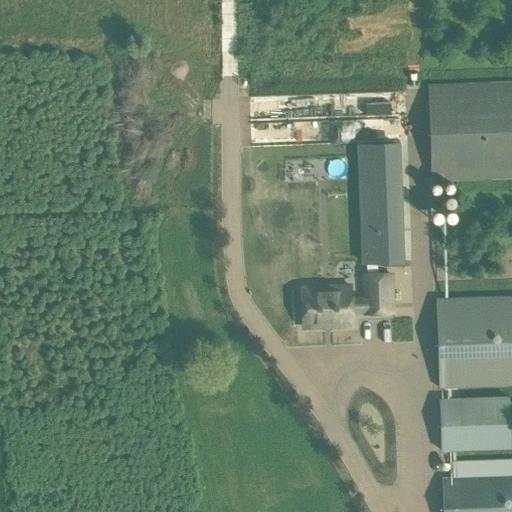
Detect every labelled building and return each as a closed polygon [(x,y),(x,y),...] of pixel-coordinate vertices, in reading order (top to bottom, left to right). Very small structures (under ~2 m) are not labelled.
[(511,84),(430,86),(433,176),(511,173),(511,84)] [(400,261),(396,143),(359,144),(363,262),(373,262),(400,261)] [(430,206),(441,206),(440,193),(429,193),(430,206)] [(351,325),(351,311),(365,310),(365,312),(392,311),(390,273),(363,274),(364,298),(350,299),(350,285),(301,287),(303,327),(351,325)] [(511,384),(511,294),(437,298),(439,387),(511,384)] [(441,449),(509,447),(508,397),(440,399),(441,449)] [(511,511),(511,459),(451,461),(452,477),(442,478),(443,511),(511,511)]
